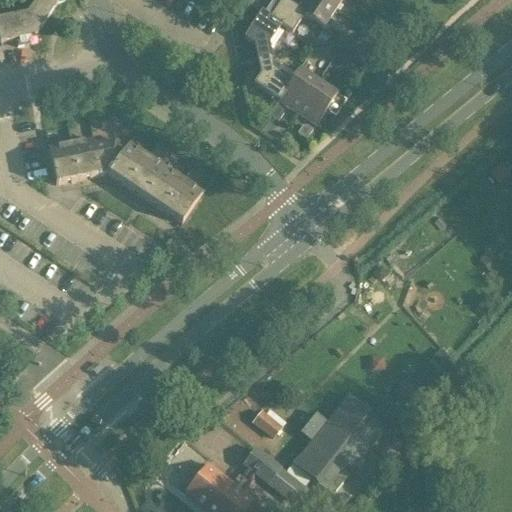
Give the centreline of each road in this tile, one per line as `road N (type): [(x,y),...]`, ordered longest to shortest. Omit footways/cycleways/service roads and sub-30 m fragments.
road 1 (tertiary): [(6,511),(135,388),(314,238)]
road 2 (tertiary): [(300,221),(40,444),(0,488)]
road 3 (tertiary): [(511,48),(300,221)]
road 4 (tertiary): [(314,238),(511,74)]
road 5 (residential): [(300,221),(233,146),(106,70)]
